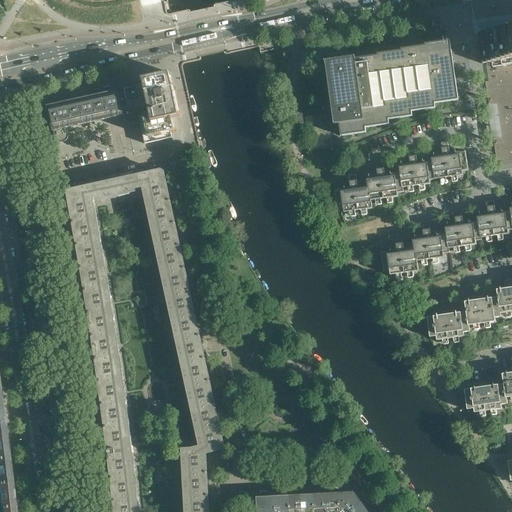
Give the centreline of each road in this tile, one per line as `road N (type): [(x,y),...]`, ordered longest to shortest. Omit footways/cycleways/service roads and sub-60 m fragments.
road 1 (residential): [(239,488),(173,154),(51,180)]
road 2 (secondary): [(330,0),(0,67)]
road 3 (residential): [(51,180),(86,386),(96,511)]
road 4 (secondary): [(140,54),(380,0)]
road 5 (residential): [(481,178),(481,132),(361,162)]
road 6 (residential): [(384,511),(363,484),(239,488)]
road 7 (tertiary): [(21,364),(0,238)]
road 8 (secondary): [(21,82),(140,54)]
